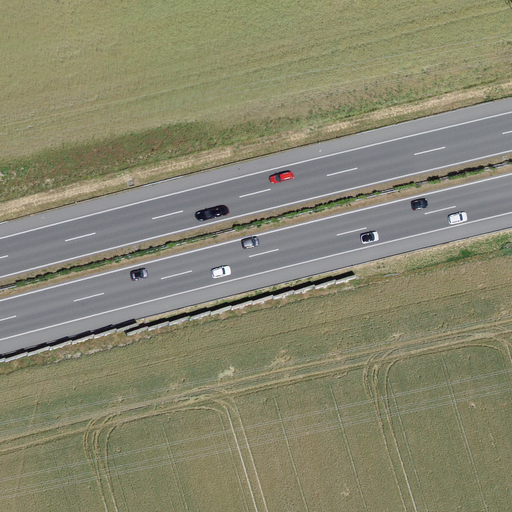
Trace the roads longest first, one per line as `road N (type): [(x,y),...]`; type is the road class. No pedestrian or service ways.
road 1 (motorway): [(0,320),(511,193)]
road 2 (motorway): [(511,131),(0,258)]
